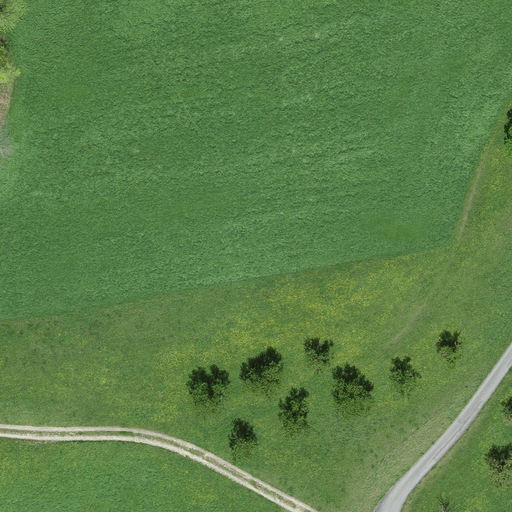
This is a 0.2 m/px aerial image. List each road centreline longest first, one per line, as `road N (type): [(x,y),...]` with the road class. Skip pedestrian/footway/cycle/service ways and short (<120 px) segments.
road 1 (track): [(309,511),(173,444),(0,434)]
road 2 (track): [(0,153),(39,79),(24,49),(0,37)]
